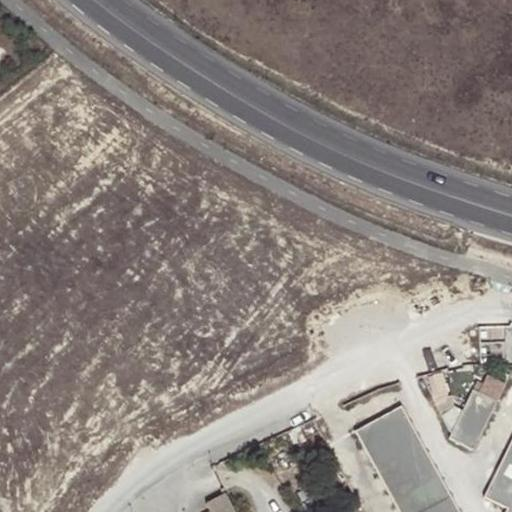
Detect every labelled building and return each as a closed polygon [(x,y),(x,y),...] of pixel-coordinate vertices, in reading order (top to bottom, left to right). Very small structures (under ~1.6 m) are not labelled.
[(487,326),(488,358),(509,357),(508,325),(487,326)] [(473,374),(439,428),(462,442),(496,388),(473,374)] [(343,420),(392,511),(453,511),(389,395),(343,420)] [(511,511),(511,420),(473,484),(495,497),(485,511),(511,511)] [(237,511),(229,497),(208,507),(210,511),(237,511)]
